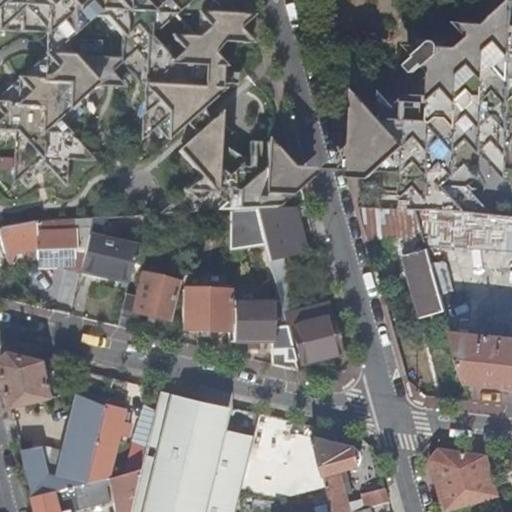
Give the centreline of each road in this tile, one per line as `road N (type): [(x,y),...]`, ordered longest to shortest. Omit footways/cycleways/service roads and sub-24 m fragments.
road 1 (residential): [(281,0),(387,419)]
road 2 (residential): [(0,329),(387,419)]
road 3 (residential): [(387,419),(511,434)]
